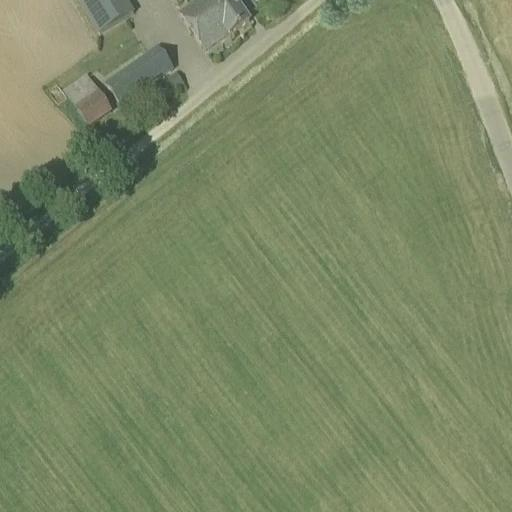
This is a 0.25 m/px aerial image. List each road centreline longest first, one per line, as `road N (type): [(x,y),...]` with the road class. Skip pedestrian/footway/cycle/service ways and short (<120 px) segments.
road 1 (unclassified): [(0,252),(316,0)]
road 2 (tertiary): [(511,158),(439,0)]
